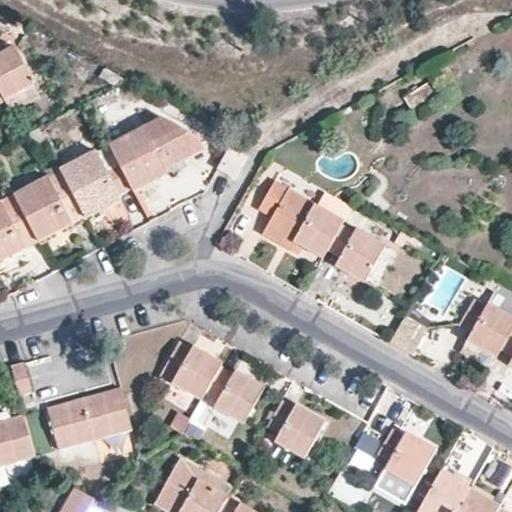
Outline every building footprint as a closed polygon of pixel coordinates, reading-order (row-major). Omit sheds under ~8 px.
[(0,100),(4,99),(33,84),(14,46),(0,53),(0,100)] [(430,79),(402,97),(411,109),(438,92),(438,91),(430,79)] [(33,84),(4,99),(10,112),(40,96),(33,84)] [(163,116),(145,106),(112,124),(111,144),(163,116)] [(163,116),(111,144),(108,145),(109,147),(132,188),(133,191),(167,174),(165,170),(204,149),(197,136),(163,116)] [(39,127),(27,134),(33,147),(46,140),(39,127)] [(96,151),(61,169),(85,216),(119,198),(118,196),(132,188),(109,147),(98,153),(96,151)] [(246,159),(230,150),(219,168),(234,178),(246,159)] [(61,169),(12,195),(37,242),(85,216),(61,169)] [(175,189),(167,174),(133,191),(141,207),(175,189)] [(298,245),(322,258),(327,249),(340,225),(343,221),(272,180),(256,207),(269,215),(259,231),(278,242),(282,236),(298,245)] [(12,195),(0,201),(0,260),(37,242),(12,195)] [(340,225),(327,249),(340,257),(335,266),(364,282),(384,245),(356,229),(354,233),(340,225)] [(282,236),(278,242),(294,252),(298,245),(282,236)] [(499,283),(490,277),(487,282),(496,288),(499,283)] [(496,288),(488,303),(511,316),(511,290),(499,283),(496,288)] [(501,348),(511,327),(511,316),(488,304),(485,308),(473,300),(460,324),(471,331),(466,340),(496,356),(501,348)] [(426,326),(404,314),(389,342),(410,354),(426,326)] [(511,327),(501,348),(511,355),(511,357),(509,365),(511,366),(511,327)] [(496,356),(466,340),(459,353),(488,370),(496,356)] [(206,391),(220,366),(222,361),(194,344),(192,349),(179,342),(160,377),(201,400),(206,391)] [(23,363),(11,366),(19,396),(31,393),(23,363)] [(220,366),(206,391),(219,399),(214,407),(243,424),(265,385),(237,370),(234,374),(220,366)] [(133,429),(121,388),(47,409),(52,427),(59,449),(59,450),(133,429)] [(281,400),(267,426),(279,433),(275,441),(304,458),(326,421),(296,404),(294,408),(281,400)] [(224,433),(231,417),(201,406),(195,422),(224,433)] [(176,413),(170,429),(187,434),(192,418),(176,413)] [(0,465),(32,457),(36,456),(24,415),(0,421),(0,465)] [(392,427),(377,454),(390,462),(385,469),(414,485),(435,448),(407,431),(404,435),(392,427)] [(32,457),(5,465),(7,469),(9,473),(17,476),(27,474),(32,467),(32,457)] [(217,511),(227,496),(216,490),(198,479),(203,470),(181,458),(155,504),(168,511),(217,511)] [(222,481),(203,470),(198,479),(216,490),(222,481)] [(454,511),(469,487),(439,470),(415,511),(416,511),(454,511)] [(338,479),(332,493),(355,503),(361,489),(338,479)] [(499,504),(469,487),(454,511),(493,511),(497,506),(499,504)] [(112,511),(113,510),(76,488),(61,511),(112,511)] [(253,511),(227,496),(217,511),(253,511)]
